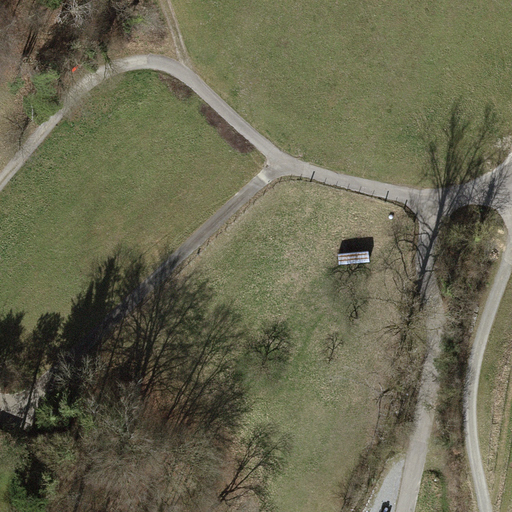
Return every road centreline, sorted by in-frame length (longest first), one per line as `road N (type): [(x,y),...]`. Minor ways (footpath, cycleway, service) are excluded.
road 1 (residential): [(0,185),(98,84),(135,67),(163,65),(190,78),(281,163)]
road 2 (residential): [(281,163),(45,384)]
road 3 (residential): [(428,202),(435,340),(405,511)]
road 4 (track): [(486,511),(470,435),(472,379),(511,244)]
road 5 (residential): [(281,163),(428,202)]
